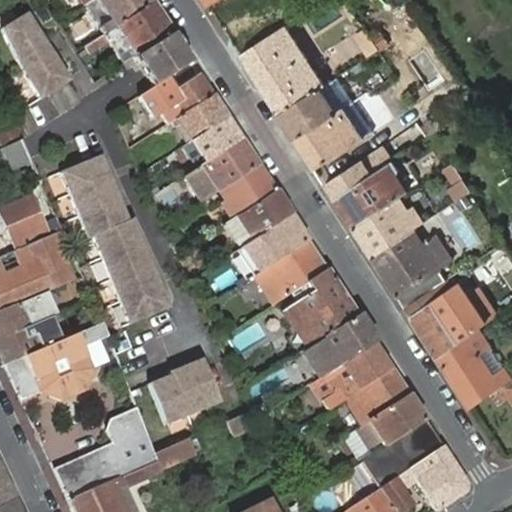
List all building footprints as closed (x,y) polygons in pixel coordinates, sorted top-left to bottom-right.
[(151,0),(92,0),(88,3),(102,26),(99,28),(103,34),(153,2),(151,0)] [(103,34),(84,46),(90,54),(109,41),(118,35),(133,59),(173,33),(153,2),(103,34)] [(23,16),(0,31),(0,35),(20,74),(39,102),(68,82),(50,54),(41,43),(23,16)] [(287,25),(242,55),(280,115),(326,85),(287,25)] [(173,33),(133,59),(154,89),(192,64),(173,33)] [(363,39),(373,55),(381,50),(371,33),(363,39)] [(109,41),(124,64),(133,59),(118,35),(109,41)] [(381,67),(389,62),(381,50),(373,55),(381,67)] [(212,94),(201,76),(170,96),(176,105),(168,111),(173,120),(212,94)] [(297,139),(350,105),(334,80),(326,85),(280,115),(297,139)] [(173,120),(168,124),(170,129),(173,127),(181,122),(191,139),(227,117),(212,94),(173,120)] [(161,102),(168,111),(176,105),(170,96),(161,102)] [(0,140),(3,146),(20,137),(10,100),(0,104),(0,107),(8,127),(0,130),(0,140)] [(366,130),(350,105),(297,139),(317,170),(366,138),(363,132),(366,130)] [(242,139),(227,117),(191,139),(206,161),(242,139)] [(173,127),(184,144),(191,139),(181,122),(173,127)] [(32,164),(20,137),(3,146),(12,171),(32,164)] [(191,139),(184,144),(198,167),(206,161),(191,139)] [(206,161),(198,167),(200,171),(205,167),(216,187),(212,189),(214,192),(220,189),(258,164),(242,139),(206,161)] [(336,200),(391,164),(382,149),(326,185),(336,200)] [(101,158),(61,175),(90,241),(94,239),(131,326),(172,309),(134,221),(129,223),(101,158)] [(400,166),(397,160),(391,164),(395,169),(400,166)] [(472,192),(466,182),(454,163),(445,169),(457,187),(450,191),(457,202),(472,192)] [(222,204),(231,220),(237,216),(275,191),(258,164),(220,189),(227,200),(222,204)] [(395,169),(391,164),(336,200),(355,229),(400,199),(410,192),(400,178),(402,169),(400,166),(395,169)] [(205,167),(200,171),(212,189),(216,187),(205,167)] [(27,195),(25,190),(0,202),(0,216),(15,249),(57,230),(60,229),(55,217),(40,225),(27,195)] [(275,300),(278,303),(307,284),(327,271),(290,215),(275,191),(237,216),(251,241),(240,248),(275,300)] [(415,229),(425,223),(418,212),(412,216),(400,199),(355,229),(372,256),(415,229)] [(448,280),(441,269),(454,261),(437,235),(424,244),(415,229),(372,256),(406,308),(448,280)] [(0,311),(28,299),(77,277),(57,230),(15,249),(0,256),(0,311)] [(511,254),(505,244),(495,250),(511,275),(511,254)] [(356,317),(327,271),(307,284),(313,293),(285,311),(289,318),(297,312),(315,343),(356,317)] [(482,327),(497,316),(479,289),(463,299),(450,279),(448,280),(406,308),(439,358),(482,327)] [(0,311),(0,339),(39,321),(35,315),(26,320),(20,310),(31,306),(28,299),(0,311)] [(26,320),(35,315),(31,306),(20,310),(26,320)] [(289,318),(308,347),(311,345),(315,343),(297,312),(289,318)] [(375,345),(356,317),(315,343),(311,345),(328,375),(375,345)] [(0,361),(3,368),(54,344),(43,319),(39,321),(0,339),(0,361)] [(90,371),(77,344),(104,331),(100,322),(54,344),(3,368),(19,403),(40,393),(49,389),(52,398),(61,401),(82,392),(90,371)] [(238,353),(266,337),(257,323),(230,339),(238,353)] [(439,358),(471,408),(492,394),(504,385),(511,379),(511,372),(482,327),(439,358)] [(375,345),(328,375),(338,391),(320,403),(326,412),(345,400),(391,371),(375,345)] [(173,377),(151,386),(168,427),(223,403),(205,360),(172,374),(173,377)] [(409,398),(391,371),(345,400),(362,428),(369,423),(409,398)] [(511,398),(504,385),(492,394),(502,409),(511,402),(511,398)] [(40,393),(52,398),(49,389),(40,393)] [(425,422),(409,398),(369,423),(384,448),(425,422)] [(263,405),(254,410),(258,420),(267,414),(263,405)] [(150,437),(137,409),(107,423),(102,431),(109,443),(52,471),(66,503),(117,478),(142,465),(158,457),(150,437)] [(267,414),(258,420),(270,447),(280,442),(267,414)] [(440,447),(425,422),(384,448),(363,462),(379,488),(440,447)] [(121,511),(112,492),(121,487),(147,476),(161,470),(160,465),(193,450),(189,442),(158,457),(142,465),(117,478),(66,503),(70,511),(121,511)] [(440,447),(379,488),(394,511),(404,511),(412,508),(401,491),(416,482),(435,511),(437,511),(463,496),(466,487),(440,447)] [(0,507),(11,502),(0,477),(0,507)] [(301,486),(290,492),(296,505),(308,497),(301,486)] [(394,511),(379,488),(344,511),(394,511)]
